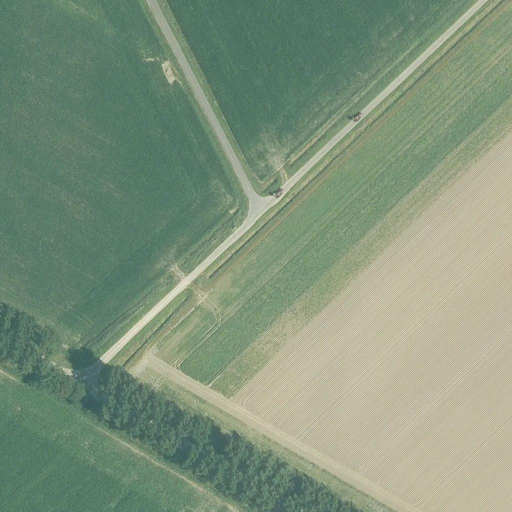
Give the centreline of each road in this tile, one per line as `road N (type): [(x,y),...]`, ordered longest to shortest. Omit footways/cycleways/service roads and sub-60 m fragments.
road 1 (unclassified): [(78,385),(480,0)]
road 2 (tertiary): [(296,511),(78,385)]
